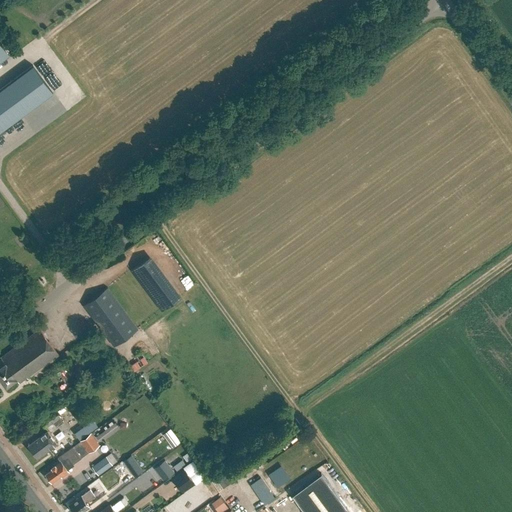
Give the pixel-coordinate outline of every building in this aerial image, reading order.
[(0,60),(9,54),(0,42),(0,60)] [(0,131),(53,92),(33,65),(0,89),(0,131)] [(181,296),(151,255),(131,270),(161,311),(181,296)] [(138,329),(108,287),(83,305),(113,347),(138,329)] [(26,377),(28,379),(59,356),(40,329),(1,357),(5,363),(0,366),(0,377),(6,386),(16,378),(19,382),(26,377)] [(135,373),(148,364),(142,354),(128,362),(135,373)] [(75,362),(66,369),(72,377),(81,370),(75,362)] [(45,428),(61,416),(55,409),(40,421),(45,428)] [(77,439),(96,425),(90,418),(72,432),(77,439)] [(116,422),(100,434),(103,437),(118,425),(116,422)] [(57,443),(47,430),(28,445),(37,457),(57,443)] [(83,458),(100,446),(93,436),(90,439),(87,435),(73,445),(76,449),(83,458)] [(121,459),(132,476),(141,470),(130,453),(121,459)] [(51,468),(52,469),(45,474),(51,482),(60,476),(61,477),(68,472),(66,469),(73,464),(67,457),(61,462),(60,461),(51,468)] [(111,465),(105,457),(92,467),(98,475),(111,465)] [(174,472),(165,459),(154,467),(163,481),(174,472)] [(182,460),(173,466),(177,471),(185,465),(182,460)] [(184,469),(172,478),(182,491),(194,482),(184,469)] [(321,474),(293,495),(305,511),(341,511),(346,508),(321,474)] [(86,503),(95,496),(94,496),(98,493),(93,487),(90,489),(90,490),(69,506),(73,511),(81,511),(89,507),(86,503)] [(109,499),(118,492),(114,487),(105,493),(109,499)] [(152,490),(137,500),(142,506),(156,495),(152,490)] [(211,503),(217,511),(224,511),(229,509),(220,497),(211,503)]
